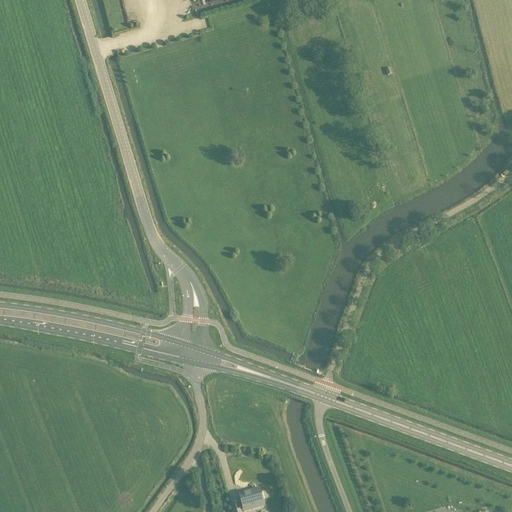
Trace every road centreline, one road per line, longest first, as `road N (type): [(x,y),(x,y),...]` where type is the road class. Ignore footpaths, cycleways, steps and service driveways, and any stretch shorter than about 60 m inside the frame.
road 1 (unclassified): [(192,352),(194,291),(149,230),(79,0)]
road 2 (unclassified): [(323,396),(373,263),(511,172)]
road 3 (primary): [(511,468),(323,396)]
road 4 (primary): [(0,309),(192,352)]
road 5 (unclassified): [(153,511),(202,434),(192,352)]
road 6 (primary): [(323,396),(192,352)]
road 7 (unclassified): [(347,511),(320,436),(323,396)]
